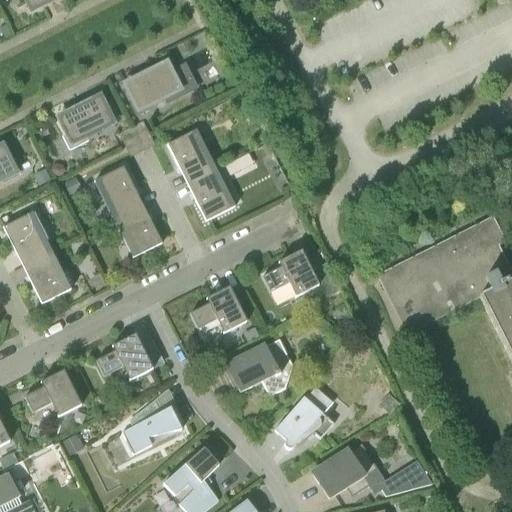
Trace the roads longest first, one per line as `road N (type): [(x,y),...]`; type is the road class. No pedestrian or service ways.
road 1 (residential): [(292,511),(274,476),(198,395),(143,299)]
road 2 (residential): [(143,299),(289,228)]
road 3 (residential): [(0,369),(143,299)]
